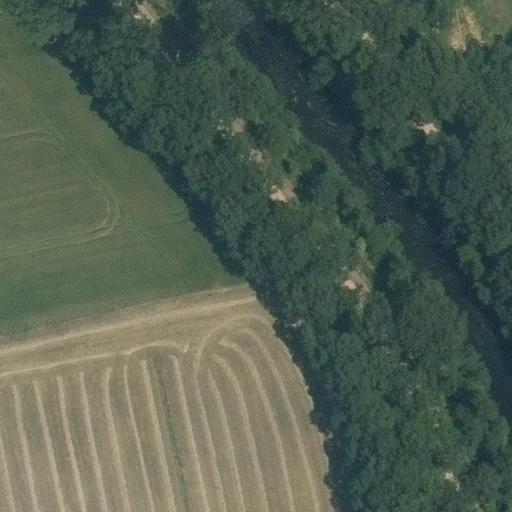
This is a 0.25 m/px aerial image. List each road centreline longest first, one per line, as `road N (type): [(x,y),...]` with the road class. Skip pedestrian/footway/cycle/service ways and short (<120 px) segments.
road 1 (track): [(116,0),(408,377),(458,511)]
road 2 (track): [(330,0),(511,234)]
